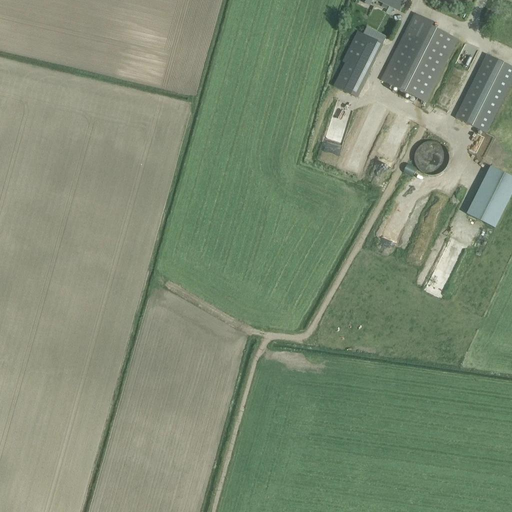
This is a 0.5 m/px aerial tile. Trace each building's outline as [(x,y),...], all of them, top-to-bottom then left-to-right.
[(388,6),(399,11),(404,0),(376,0),(384,4),(382,7),(387,9),(388,6)] [(415,14),(408,27),(381,81),(426,103),(457,40),(431,27),(433,24),(415,14)] [(387,38),(367,28),(363,35),(383,45),(387,38)] [(345,64),(334,87),(357,98),(384,45),(383,45),(363,35),(358,32),(343,62),(345,64)] [(486,134),(511,81),(511,67),(487,55),(455,119),(486,134)] [(467,76),(449,116),(453,118),(472,78),(467,76)] [(347,128),(348,114),(340,113),(341,105),(334,105),(331,133),(340,134),(341,127),(347,128)] [(445,144),(425,145),(425,169),(446,169),(445,144)] [(511,177),(493,168),(468,216),(497,230),(511,199),(511,177)]
